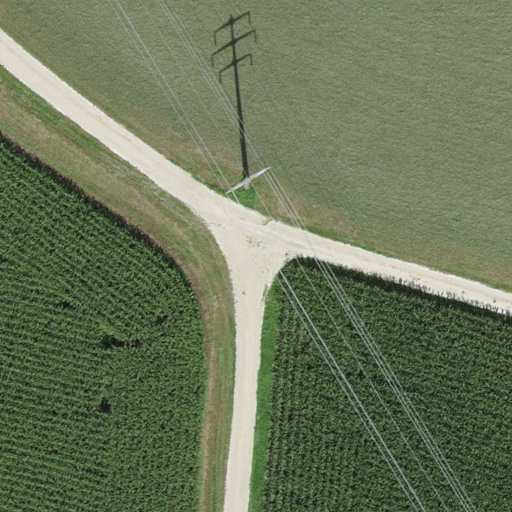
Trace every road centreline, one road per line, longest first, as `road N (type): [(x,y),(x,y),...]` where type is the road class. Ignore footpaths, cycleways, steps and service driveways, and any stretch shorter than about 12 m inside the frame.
road 1 (track): [(0,35),(231,222),(511,303)]
road 2 (track): [(231,222),(255,297),(259,425),(251,511)]
